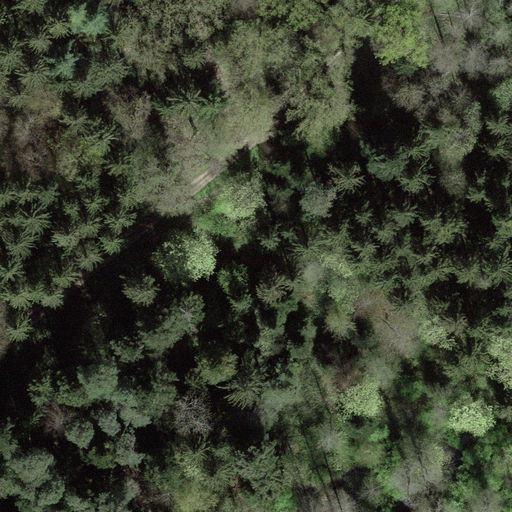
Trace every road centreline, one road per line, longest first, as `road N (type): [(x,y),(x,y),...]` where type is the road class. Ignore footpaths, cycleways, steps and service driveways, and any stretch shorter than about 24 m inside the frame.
road 1 (track): [(390,0),(284,110),(0,351)]
road 2 (track): [(105,262),(135,144),(187,19),(183,0)]
road 3 (track): [(53,308),(98,397),(173,511)]
